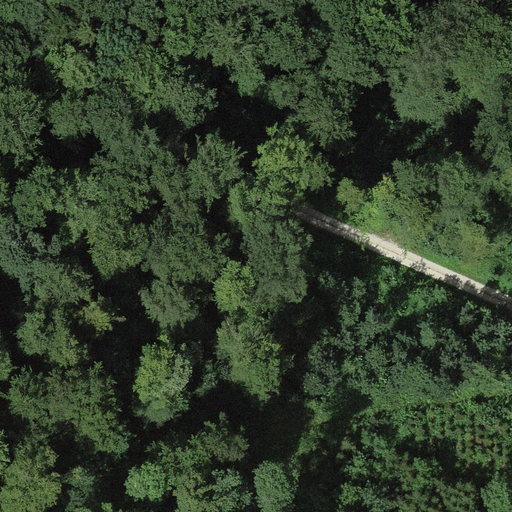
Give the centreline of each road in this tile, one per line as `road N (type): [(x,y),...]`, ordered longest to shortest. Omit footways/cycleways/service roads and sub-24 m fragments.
road 1 (track): [(0,32),(248,189),(511,309)]
road 2 (track): [(0,328),(42,340),(139,434),(169,442),(217,442),(327,413),(511,391)]
